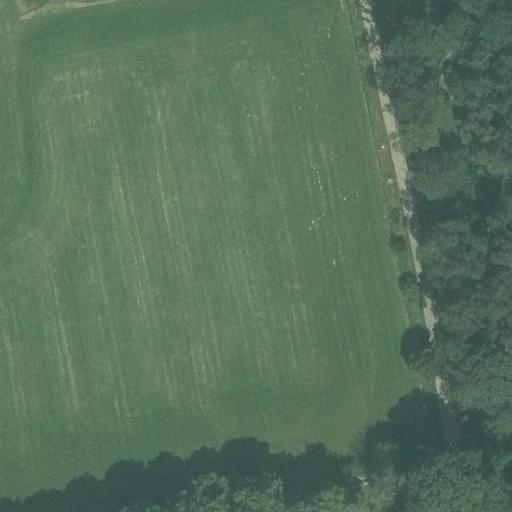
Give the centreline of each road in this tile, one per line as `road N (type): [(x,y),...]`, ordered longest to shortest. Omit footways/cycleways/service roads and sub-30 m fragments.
road 1 (unclassified): [(463,511),(366,0)]
road 2 (track): [(235,511),(451,450)]
